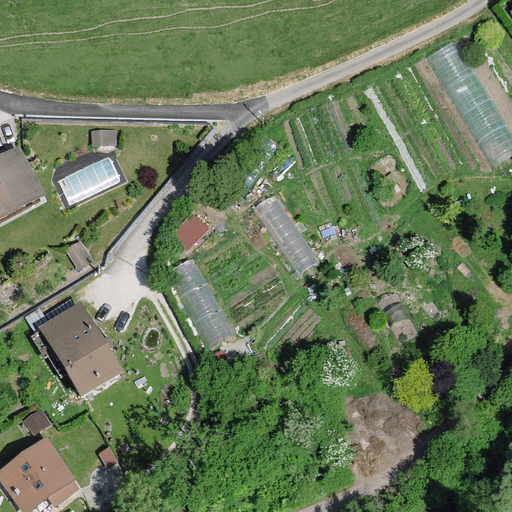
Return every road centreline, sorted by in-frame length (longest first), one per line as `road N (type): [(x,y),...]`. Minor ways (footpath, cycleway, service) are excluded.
road 1 (residential): [(483,0),(238,110),(9,104)]
road 2 (track): [(331,511),(407,463),(511,377)]
